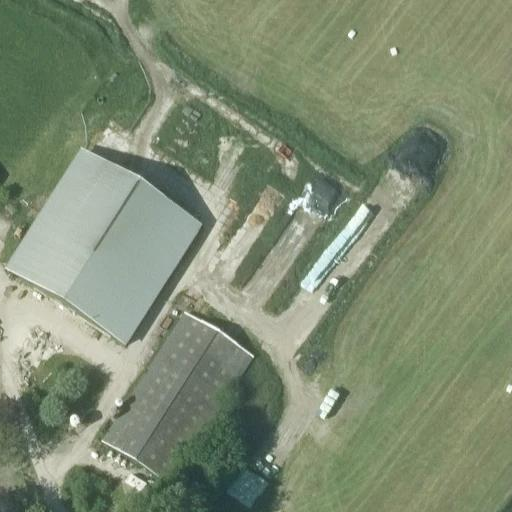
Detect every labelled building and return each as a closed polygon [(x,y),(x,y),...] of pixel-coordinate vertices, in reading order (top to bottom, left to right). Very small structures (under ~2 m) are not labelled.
[(200,230),(81,154),(6,273),(125,349),(200,230)] [(253,358),(185,315),(103,443),(171,487),(253,358)] [(41,372),(63,340),(40,325),(19,358),(41,372)] [(8,342),(22,351),(32,335),(19,326),(8,342)] [(0,494),(12,507),(30,491),(0,459),(0,494)]
